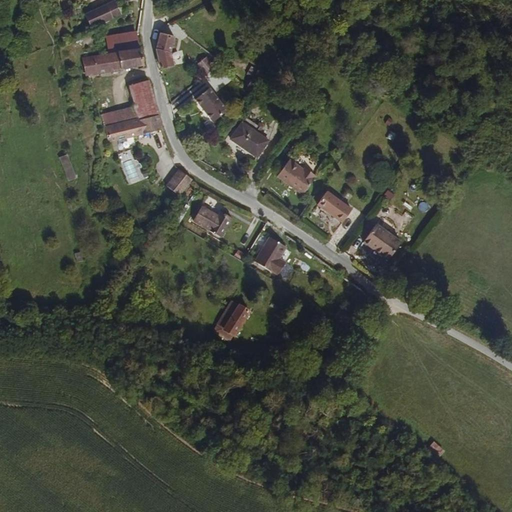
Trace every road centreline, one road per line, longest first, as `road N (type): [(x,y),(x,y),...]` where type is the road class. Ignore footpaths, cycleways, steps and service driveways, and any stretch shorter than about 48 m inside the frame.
road 1 (residential): [(148,0),(154,72),(188,164),(511,367)]
road 2 (track): [(381,289),(363,346),(333,374),(198,339),(50,315)]
